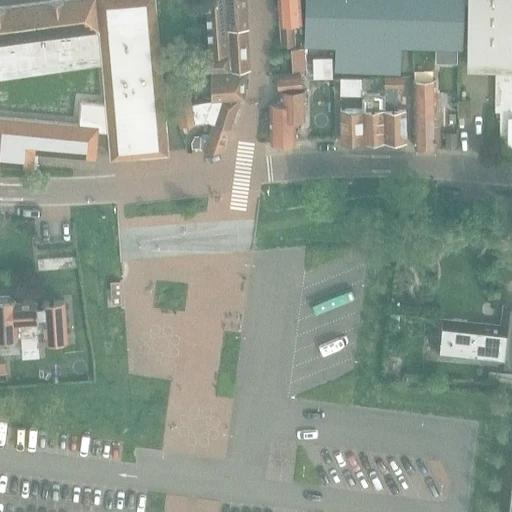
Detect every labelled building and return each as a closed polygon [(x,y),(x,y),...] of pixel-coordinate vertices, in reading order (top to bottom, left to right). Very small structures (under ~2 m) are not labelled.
[(0,162),(28,165),(29,149),(96,155),(99,125),(0,115),(0,69),(101,55),(109,156),(165,151),(152,0),(45,0),(0,5),(0,162)] [(210,70),(229,69),(225,0),(206,0),(209,52),(201,53),(201,52),(201,70),(210,70)] [(225,0),(229,69),(245,69),(248,69),(244,0),(225,0)] [(278,0),(280,43),(293,42),(292,21),(301,21),(299,0),(278,0)] [(399,46),(462,48),(463,0),(304,0),(303,44),(335,45),(334,69),(398,71),(399,46)] [(495,67),(511,67),(511,0),(467,0),(467,66),(485,66),(485,67),(495,67)] [(291,47),(293,68),(307,67),(305,46),(291,47)] [(511,67),(495,67),(494,109),(500,109),(500,134),(508,134),(508,137),(511,136),(511,67)] [(210,98),(240,96),(244,96),(245,69),(229,69),(210,70),(210,78),(210,98)] [(270,102),(270,141),(294,141),(294,118),(304,118),(304,84),(301,84),(300,72),(276,74),(278,87),(281,87),(281,102),(270,102)] [(384,108),(384,86),(380,87),(379,77),(362,78),(362,93),(362,109),(362,140),(384,139),(383,108),(384,108)] [(409,130),(409,115),(404,115),(404,108),(396,108),(396,86),(402,86),(402,77),(384,77),(384,86),(384,108),(383,108),(384,139),(405,139),(405,130),(409,130)] [(340,94),(361,94),(361,78),(340,78),(340,94)] [(409,115),(409,130),(414,130),(415,147),(435,149),(434,79),(413,79),(414,115),(409,115)] [(211,98),(176,105),(180,124),(205,120),(206,120),(213,122),(229,127),(240,96),(221,97),(212,98),(211,98)] [(458,99),(458,114),(468,114),(468,99),(458,99)] [(340,140),(362,140),(362,109),(340,109),(340,140)] [(223,146),(229,127),(213,122),(209,135),(202,132),(201,146),(204,147),(203,150),(223,148),(223,146)] [(389,315),(389,264),(327,263),(327,294),(347,294),(346,309),(373,309),(373,315),(389,315)] [(118,281),(108,282),(109,290),(110,304),(119,303),(118,281)] [(0,336),(17,335),(17,334),(22,334),(22,340),(36,339),(36,332),(39,331),(44,331),(45,340),(67,338),(64,300),(42,302),(42,304),(35,305),(35,300),(24,301),(14,301),(14,299),(10,299),(8,295),(0,295),(0,336)] [(438,356),(511,363),(511,305),(503,304),(500,328),(481,326),(482,322),(442,318),(438,356)]
